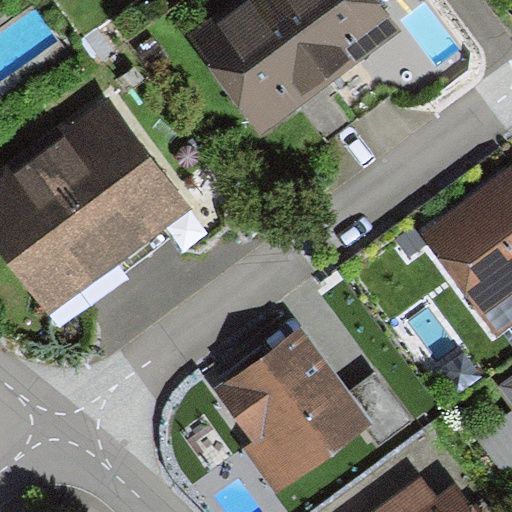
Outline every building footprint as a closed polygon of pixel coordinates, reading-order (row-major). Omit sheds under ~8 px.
[(200,32),(265,121),(399,24),(381,0),(243,0),(238,4),(200,32)] [(21,172),(0,187),(0,249),(53,322),(197,217),(113,104),(66,139),(21,172)] [(511,174),(432,235),(504,331),(511,324),(511,174)] [(218,395),(282,489),(377,424),(312,330),(218,395)] [(468,511),(449,486),(431,500),(415,479),(371,511),(468,511)]
